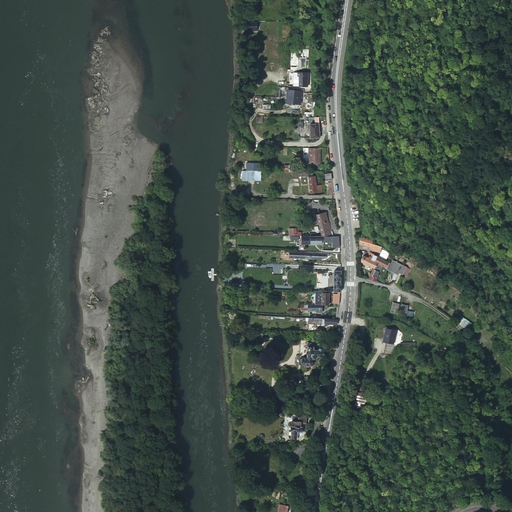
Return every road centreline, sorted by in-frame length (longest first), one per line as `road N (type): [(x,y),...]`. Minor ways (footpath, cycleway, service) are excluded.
road 1 (primary): [(351,279),(336,113),(347,0)]
road 2 (primary): [(315,511),(351,279)]
road 3 (track): [(511,389),(489,355),(415,298)]
